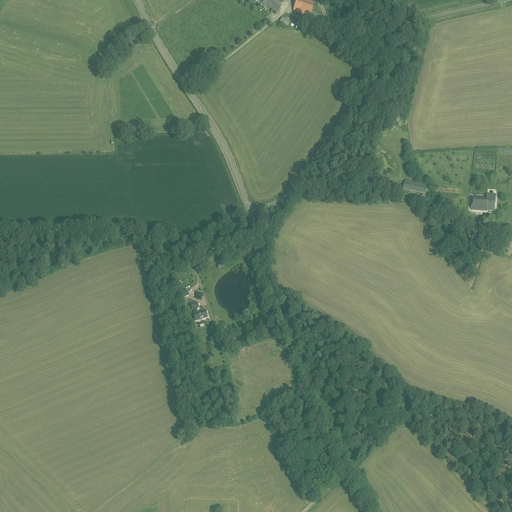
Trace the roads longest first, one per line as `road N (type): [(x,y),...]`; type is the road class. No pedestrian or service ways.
road 1 (unclassified): [(374,511),(310,388),(249,212)]
road 2 (unclassified): [(287,193),(384,43),(422,18),(500,0)]
road 3 (track): [(256,241),(197,263),(171,246),(113,238),(0,283)]
road 4 (unclassified): [(249,212),(222,145),(136,0)]
road 5 (unclassified): [(414,200),(287,193)]
